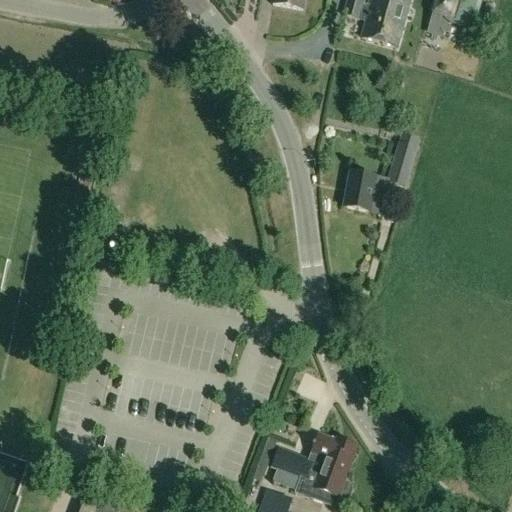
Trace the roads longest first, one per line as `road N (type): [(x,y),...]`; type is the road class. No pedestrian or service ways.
road 1 (tertiary): [(463,511),(389,451),(347,389),(328,344),(303,185),(284,124),(241,52),(197,0)]
road 2 (unclassified): [(145,0),(117,17),(24,0)]
